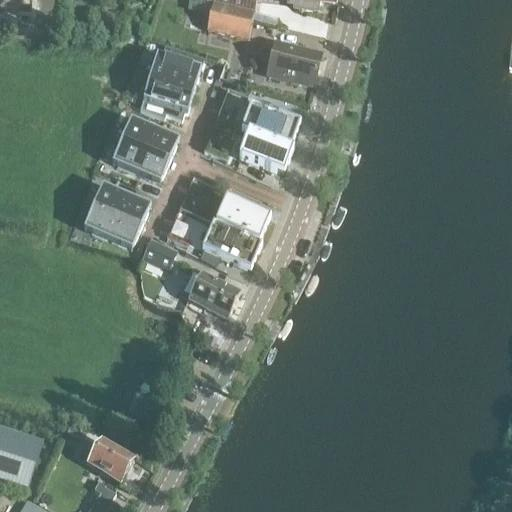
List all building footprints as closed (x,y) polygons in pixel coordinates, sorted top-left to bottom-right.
[(31,0),(0,0),(0,10),(17,12),(16,26),(30,27),(31,0)] [(257,0),(201,0),(204,0),(203,2),(221,5),(256,10),(257,0)] [(336,0),(289,0),(289,7),(294,9),(294,12),(318,14),(319,6),(335,7),(336,0)] [(254,26),(256,10),(221,5),(215,45),(250,50),(254,26)] [(267,80),(313,91),(321,59),(275,48),(267,80)] [(197,88),(201,73),(161,61),(157,60),(152,75),(197,88)] [(192,104),(197,88),(152,75),(148,91),(192,104)] [(192,104),(148,91),(143,106),(148,107),(188,119),(192,104)] [(240,125),(247,108),(249,101),(226,93),(218,117),(240,125)] [(300,127),(250,109),(241,136),(248,138),(291,153),(300,127)] [(236,138),(240,125),(218,117),(213,130),(236,138)] [(131,124),(122,146),(169,167),(176,150),(178,145),(173,143),(173,142),(135,126),(131,124)] [(232,150),(236,138),(213,130),(209,142),(232,150)] [(293,153),(291,153),(248,138),(238,164),(283,180),(293,153)] [(232,150),(209,142),(204,156),(226,166),(232,150)] [(162,183),(169,167),(122,146),(112,168),(116,170),(154,187),(154,186),(159,189),(162,183)] [(107,189),(133,196),(136,185),(110,178),(107,189)] [(215,191),(193,182),(187,196),(209,206),(215,191)] [(145,209),(106,192),(102,191),(93,212),(141,233),(148,217),(148,216),(150,211),(145,209)] [(204,218),(209,206),(187,196),(181,208),(204,218)] [(259,249),(270,224),(226,205),(215,230),(259,249)] [(198,230),(204,218),(181,208),(176,220),(198,230)] [(141,233),(93,212),(84,234),(91,237),(91,238),(126,253),(126,252),(131,255),(133,249),(134,249),(141,233)] [(189,251),(198,230),(176,220),(167,243),(189,252),(189,251)] [(259,249),(215,230),(213,229),(202,255),(250,276),(261,250),(259,249)] [(142,266),(168,277),(176,257),(151,246),(142,266)] [(241,296),(234,293),(201,277),(188,305),(228,324),(241,296)] [(0,484),(26,493),(41,447),(0,435),(0,484)] [(89,469),(120,487),(133,465),(102,447),(89,469)] [(101,498),(92,511),(116,511),(111,509),(117,498),(104,491),(105,490),(83,476),(77,488),(93,497),(95,495),(101,498)]
